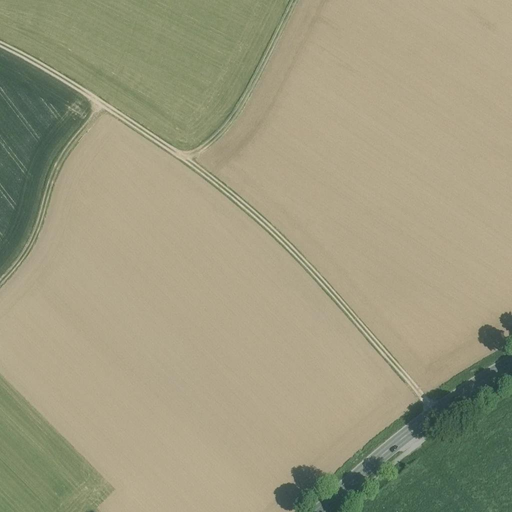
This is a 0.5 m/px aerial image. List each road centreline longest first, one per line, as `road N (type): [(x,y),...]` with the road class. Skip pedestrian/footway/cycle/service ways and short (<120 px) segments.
road 1 (track): [(0,46),(182,155),(247,208),(435,412)]
road 2 (primary): [(511,363),(435,412),(319,511)]
road 3 (track): [(102,106),(60,154),(34,237),(0,285)]
